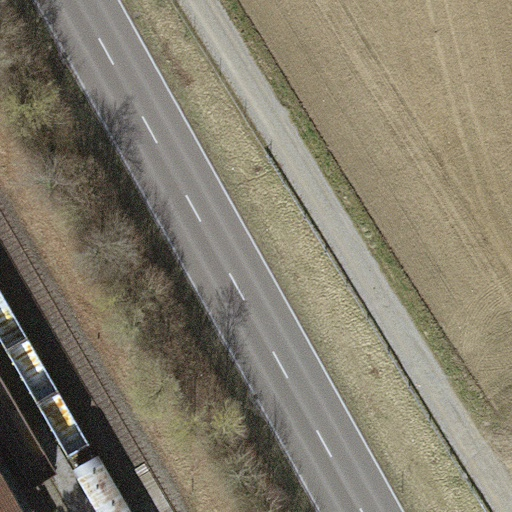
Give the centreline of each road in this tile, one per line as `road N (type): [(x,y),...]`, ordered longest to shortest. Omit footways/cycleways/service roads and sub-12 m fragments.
road 1 (track): [(207,0),(511,500)]
road 2 (secondary): [(78,0),(362,511)]
